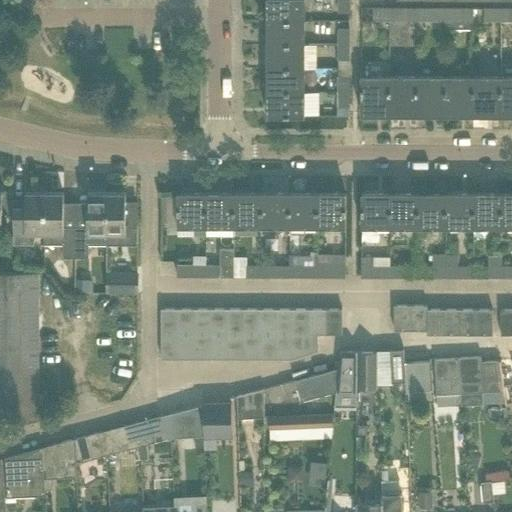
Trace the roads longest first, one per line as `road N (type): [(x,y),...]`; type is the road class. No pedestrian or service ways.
road 1 (residential): [(0,442),(141,402),(148,156)]
road 2 (residential): [(511,156),(218,154)]
road 3 (residential): [(50,15),(220,14)]
road 4 (residential): [(0,130),(148,156)]
road 5 (residential): [(218,154),(220,14)]
